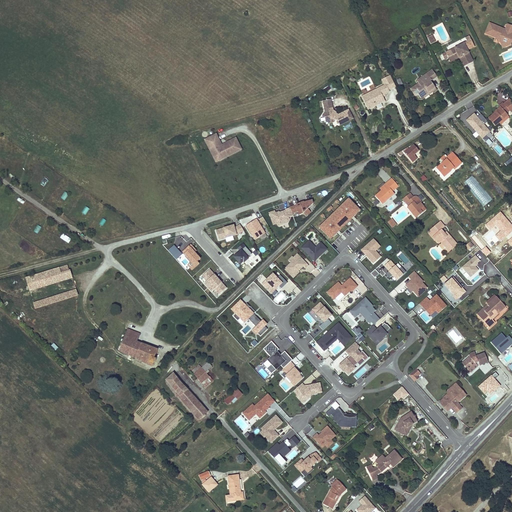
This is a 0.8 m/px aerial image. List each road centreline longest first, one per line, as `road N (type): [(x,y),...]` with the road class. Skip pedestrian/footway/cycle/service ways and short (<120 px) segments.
road 1 (residential): [(104,247),(159,309),(211,310),(361,168)]
road 2 (residential): [(388,364),(412,331),(342,261),(285,317),(337,386)]
road 3 (residential): [(361,168),(104,247)]
road 4 (residential): [(303,511),(172,363)]
road 5 (residential): [(361,168),(511,73)]
